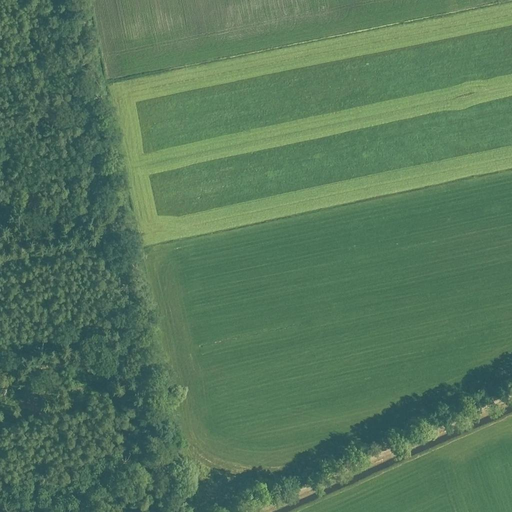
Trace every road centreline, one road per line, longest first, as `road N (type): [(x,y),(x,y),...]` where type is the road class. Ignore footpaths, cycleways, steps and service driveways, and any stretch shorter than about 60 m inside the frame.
road 1 (track): [(159,411),(69,0)]
road 2 (track): [(511,397),(256,511)]
road 3 (track): [(159,411),(136,418),(110,396),(0,420)]
